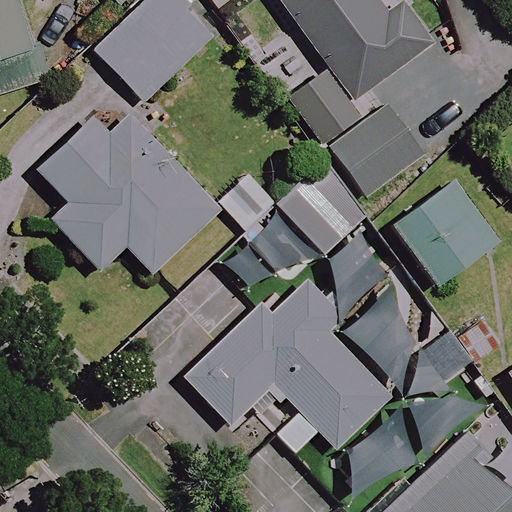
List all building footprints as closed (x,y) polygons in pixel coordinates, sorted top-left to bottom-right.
[(0,0),(0,60),(37,49),(21,0),(0,0)] [(208,40),(168,0),(144,0),(92,52),(143,104),(208,40)] [(276,0),(329,72),(285,103),(318,149),(344,131),(333,116),(433,44),(401,0),(276,0)] [(420,158),(383,111),(328,153),(365,200),(420,158)] [(216,212),(129,118),(106,140),(90,122),(35,173),(64,204),(46,221),(96,274),(123,248),(148,275),(216,212)] [(496,242),(446,176),(384,223),(434,288),(496,242)] [(299,177),(268,208),(320,260),(351,229),(299,177)] [(342,324),(305,284),(266,320),(258,311),(182,380),(226,428),(272,385),(297,412),(274,433),(294,455),(317,434),(332,450),(388,399),(330,336),(342,324)] [(498,348),(478,317),(421,354),(441,385),(498,348)] [(423,443),(398,411),(364,437),(389,469),(423,443)] [(320,442),(300,460),(340,507),(361,489),(320,442)] [(491,511),(505,499),(449,442),(377,511),(491,511)] [(511,511),(511,507),(505,499),(491,511),(511,511)]
